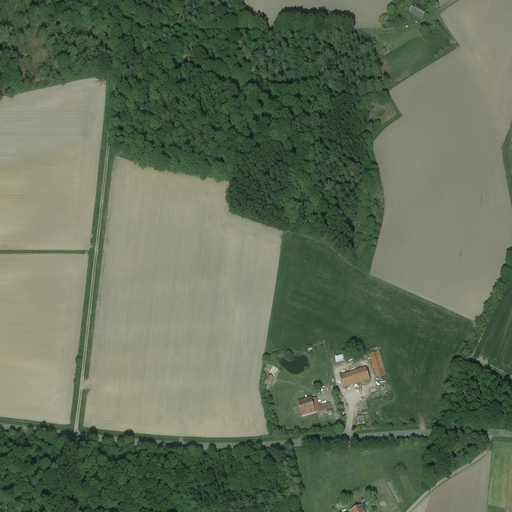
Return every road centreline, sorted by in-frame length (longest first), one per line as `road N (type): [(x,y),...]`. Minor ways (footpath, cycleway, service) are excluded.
road 1 (track): [(124,0),(67,511)]
road 2 (tertiary): [(0,426),(203,446),(488,433)]
road 3 (track): [(121,28),(380,33),(423,22)]
